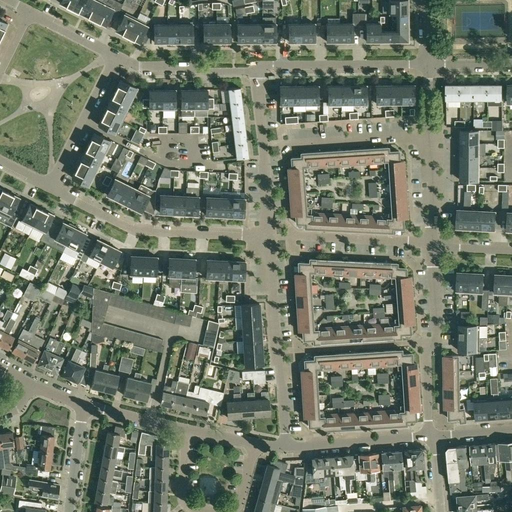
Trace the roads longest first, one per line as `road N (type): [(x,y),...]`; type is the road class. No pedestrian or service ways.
road 1 (residential): [(268,237),(142,232),(50,188)]
road 2 (residential): [(284,447),(268,237)]
road 3 (residential): [(255,444),(235,509),(190,508),(182,496),(184,428)]
road 4 (residential): [(430,437),(432,245)]
road 5 (residential): [(426,64),(256,70)]
road 6 (residential): [(263,147),(427,136)]
road 7 (residential): [(268,237),(432,245)]
road 8 (residential): [(430,437),(284,447)]
road 9 (residential): [(114,57),(50,188)]
road 10 (residential): [(234,70),(114,57)]
